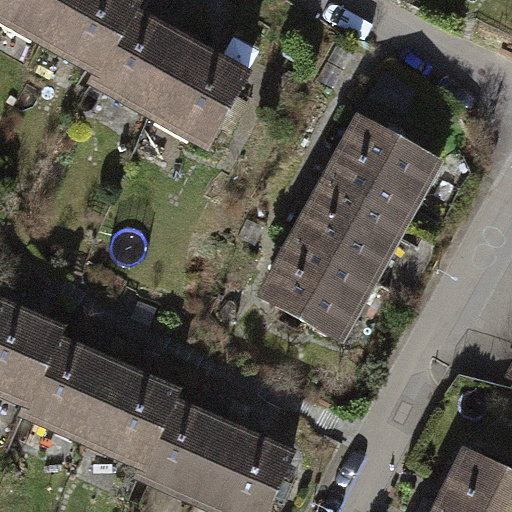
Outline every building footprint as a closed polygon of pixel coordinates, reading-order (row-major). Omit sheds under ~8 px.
[(0,0),(0,16),(42,40),(63,0),(0,0)] [(134,4),(126,0),(63,0),(42,40),(98,70),(129,13),(134,4)] [(91,81),(148,112),(186,44),(129,13),(98,70),(91,81)] [(246,77),(186,44),(148,112),(209,146),(246,77)] [(360,120),(326,182),(402,223),(436,161),(360,120)] [(326,182),(295,239),(370,280),(402,223),(326,182)] [(337,340),(370,280),(295,239),(262,299),(337,340)] [(0,393),(24,404),(51,343),(57,331),(0,305),(0,393)] [(20,413),(80,439),(112,370),(51,343),(24,404),(20,413)] [(171,396),(112,370),(80,439),(140,466),(168,404),(171,396)] [(136,474),(197,501),(229,431),(168,404),(140,466),(136,474)] [(263,511),(288,457),(229,431),(197,501),(221,511),(263,511)] [(511,511),(511,476),(466,453),(437,511),(511,511)]
